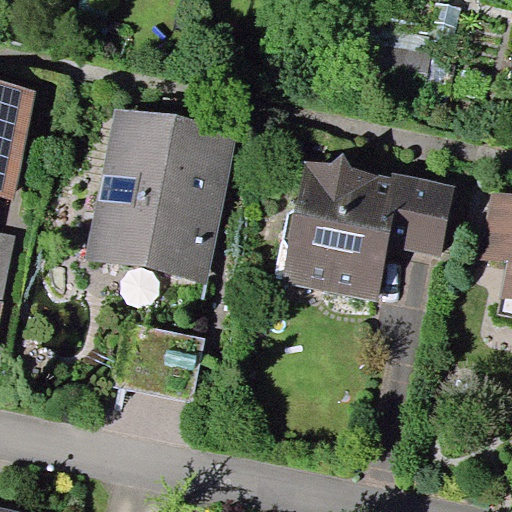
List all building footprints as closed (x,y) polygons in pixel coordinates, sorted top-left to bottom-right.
[(0,204),(15,204),(36,107),(0,99),(0,204)] [(233,143),(108,123),(84,265),(207,286),(233,143)] [(450,192),(296,169),(272,284),(375,304),(387,246),(436,255),(450,192)] [(511,209),(492,205),(464,315),(511,325),(511,209)] [(201,347),(120,331),(106,392),(189,416),(201,347)]
